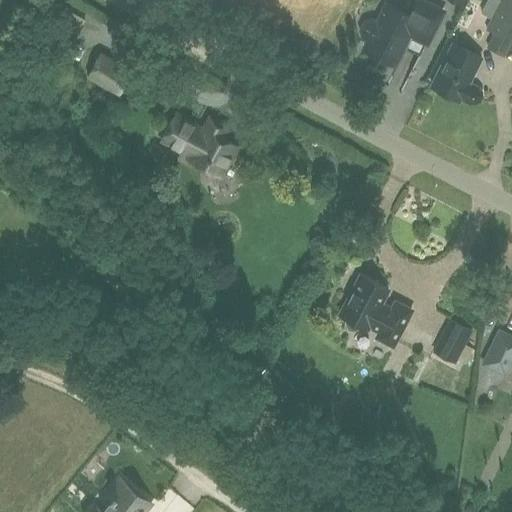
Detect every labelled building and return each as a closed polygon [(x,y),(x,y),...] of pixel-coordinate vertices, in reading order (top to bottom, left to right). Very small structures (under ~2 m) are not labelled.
[(511,0),(498,0),(499,0),(485,29),(494,34),(487,46),(504,55),(511,38),(511,0)] [(423,1),(414,18),(386,4),(377,23),(372,21),(366,23),(362,29),(365,36),(369,39),(365,47),(393,62),(408,33),(426,42),(442,11),(423,1)] [(85,19),(59,4),(53,14),(80,28),(85,19)] [(453,42),(431,85),(459,100),(460,98),(470,103),(475,103),(479,101),(482,96),(481,91),(478,86),(469,81),(481,57),(453,42)] [(111,86),(123,66),(105,56),(93,76),(111,86)] [(187,158),(221,176),(237,145),(222,137),(228,126),(209,116),(203,128),(175,113),(161,139),(189,155),(187,158)] [(96,273),(116,288),(127,272),(107,258),(96,273)] [(360,274),(340,313),(346,317),(344,320),(345,324),(347,328),(351,330),(355,329),(358,327),(360,324),(367,328),(368,325),(379,331),(376,337),(393,345),(411,310),(395,301),(391,308),(380,303),(388,288),(360,274)] [(505,376),(511,361),(511,334),(497,327),(480,364),(505,376)] [(404,360),(411,346),(402,341),(395,355),(404,360)] [(459,355),(437,342),(433,349),(455,362),(459,355)] [(279,401),(292,386),(269,364),(255,379),(279,401)] [(325,424),(341,422),(340,412),(324,413),(325,424)] [(102,508),(96,504),(89,511),(139,511),(143,507),(142,506),(148,498),(123,478),(109,495),(111,497),(102,508)]
